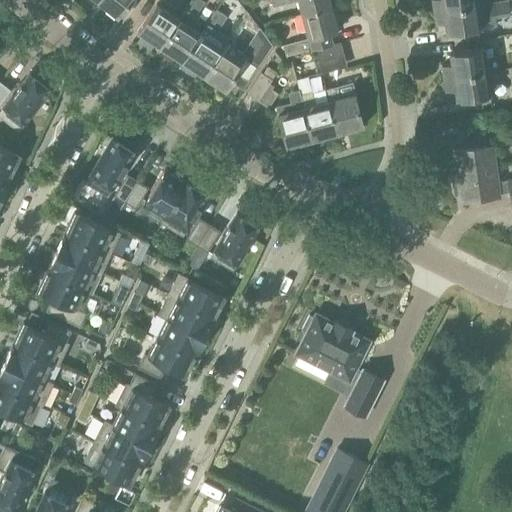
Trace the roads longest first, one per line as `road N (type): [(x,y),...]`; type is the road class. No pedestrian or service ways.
road 1 (residential): [(156,511),(314,197)]
road 2 (residential): [(314,197),(204,138),(103,68)]
road 3 (residential): [(103,68),(0,284)]
road 4 (residential): [(378,0),(394,147),(390,170),(358,223)]
road 5 (residential): [(511,296),(358,223)]
